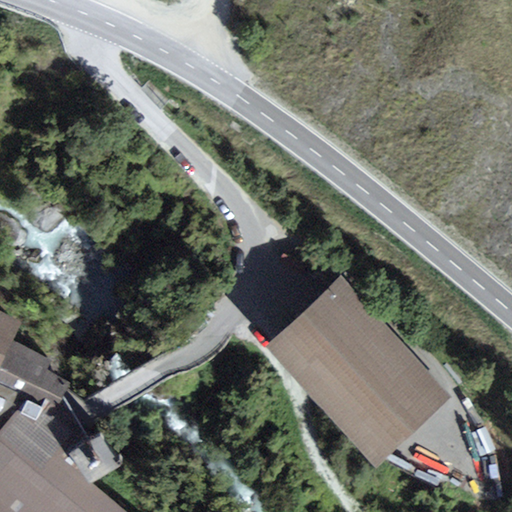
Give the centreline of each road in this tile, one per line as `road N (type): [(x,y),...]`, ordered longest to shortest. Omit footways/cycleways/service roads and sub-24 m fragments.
road 1 (secondary): [(49,0),(126,31),(236,94),(511,311)]
road 2 (unknown): [(243,291),(348,511)]
